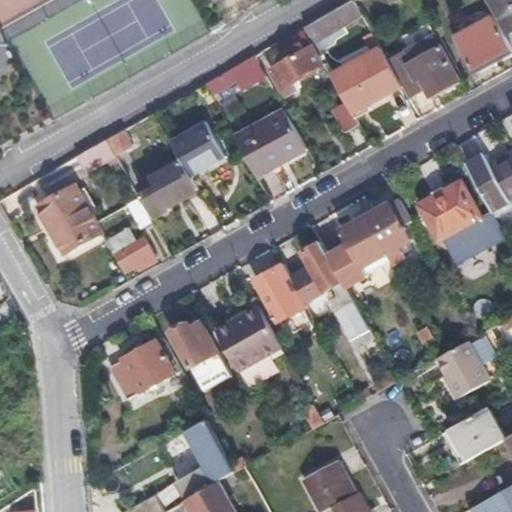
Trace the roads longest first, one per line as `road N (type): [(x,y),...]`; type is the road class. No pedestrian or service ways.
road 1 (residential): [(511,92),(53,347)]
road 2 (residential): [(53,347),(70,511)]
